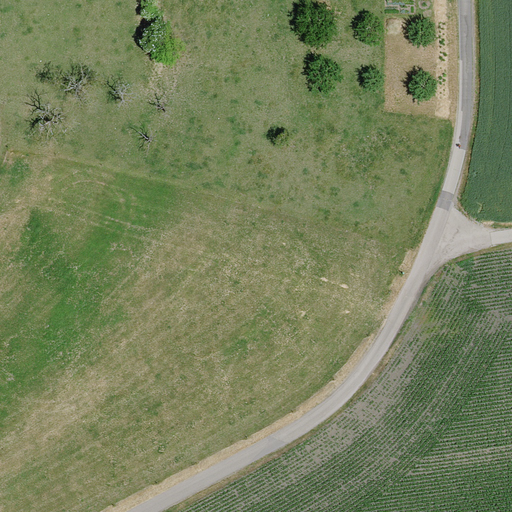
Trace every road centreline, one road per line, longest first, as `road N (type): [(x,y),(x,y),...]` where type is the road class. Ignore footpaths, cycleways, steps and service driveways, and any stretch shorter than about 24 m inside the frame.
road 1 (track): [(141,511),(315,417),(381,340),(430,240)]
road 2 (track): [(460,0),(455,146),(430,240)]
